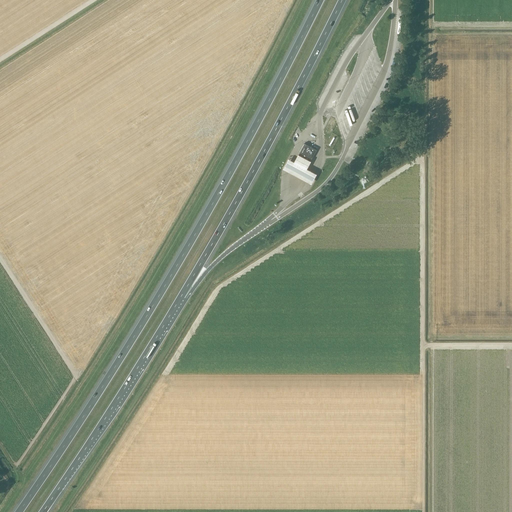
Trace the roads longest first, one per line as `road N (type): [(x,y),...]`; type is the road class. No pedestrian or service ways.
road 1 (motorway): [(319,0),(155,301),(19,511)]
road 2 (motorway): [(178,301),(341,0)]
road 3 (motorway): [(42,511),(178,301)]
road 4 (motorway): [(178,301),(270,220)]
